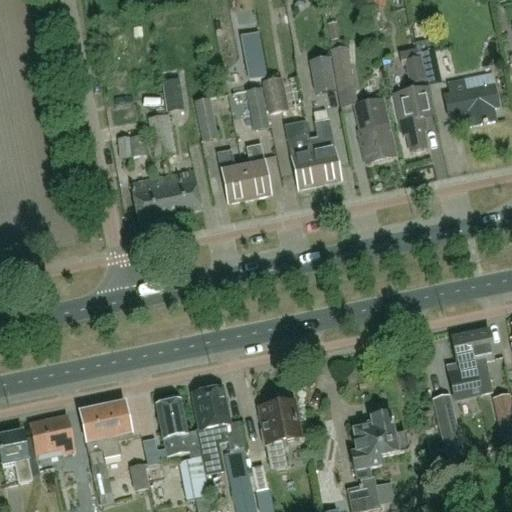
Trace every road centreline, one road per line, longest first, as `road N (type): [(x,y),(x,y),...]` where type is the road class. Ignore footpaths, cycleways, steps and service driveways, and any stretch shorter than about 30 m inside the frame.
road 1 (primary): [(0,388),(511,281)]
road 2 (primary): [(511,222),(127,306)]
road 3 (unclassified): [(67,0),(127,306)]
road 4 (primary): [(127,306),(0,332)]
